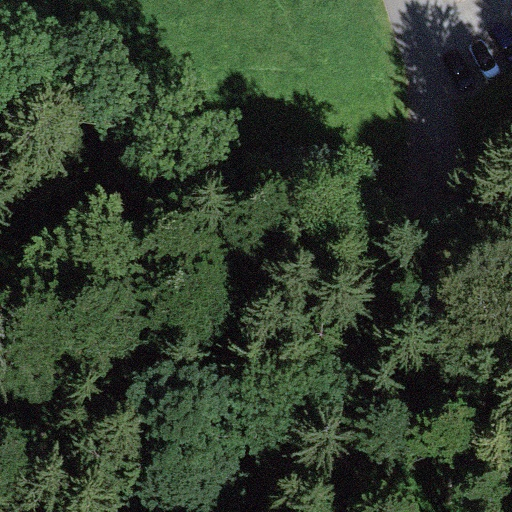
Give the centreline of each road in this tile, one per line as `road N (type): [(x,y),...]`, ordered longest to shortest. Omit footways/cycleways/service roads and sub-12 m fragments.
road 1 (track): [(259,511),(345,406),(441,152)]
road 2 (track): [(511,331),(441,152)]
road 3 (track): [(441,152),(411,0)]
